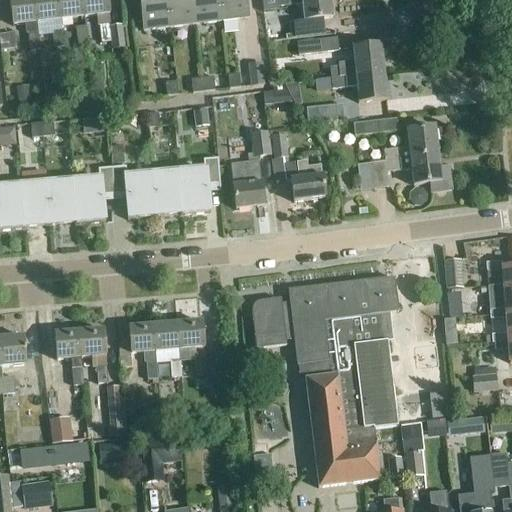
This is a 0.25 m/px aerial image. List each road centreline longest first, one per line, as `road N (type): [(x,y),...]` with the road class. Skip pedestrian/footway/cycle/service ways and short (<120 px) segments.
road 1 (residential): [(0,274),(511,221)]
road 2 (residential): [(511,91),(419,0)]
